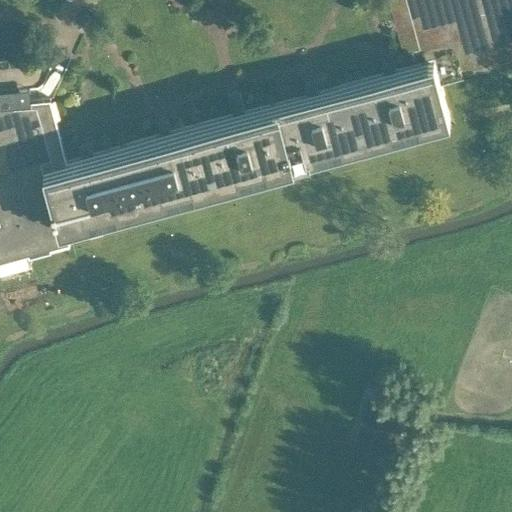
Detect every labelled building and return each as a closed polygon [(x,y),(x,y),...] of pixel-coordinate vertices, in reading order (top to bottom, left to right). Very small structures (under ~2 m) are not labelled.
[(511,62),(511,0),(389,0),(407,67),(432,62),(438,83),(511,62)] [(447,116),(438,83),(432,62),(407,67),(396,70),(393,59),(382,62),(385,74),(352,83),(367,138),(447,116)] [(367,138),(352,83),(319,92),(316,80),(305,83),(309,95),(277,104),(291,159),(367,138)] [(291,159),(277,104),(245,112),(239,92),(228,95),(233,116),(203,124),(217,179),(291,159)] [(64,150),(50,98),(0,102),(0,214),(1,220),(0,220),(0,258),(70,240),(65,222),(63,222),(46,156),(64,150)] [(217,179),(203,124),(172,133),(169,121),(158,124),(161,136),(128,145),(143,200),(217,179)] [(143,200),(128,145),(95,154),(92,142),(64,150),(46,156),(63,222),(65,222),(143,200)] [(372,404),(357,442),(374,448),(372,453),(391,461),(403,429),(384,422),(389,410),(372,404)]
